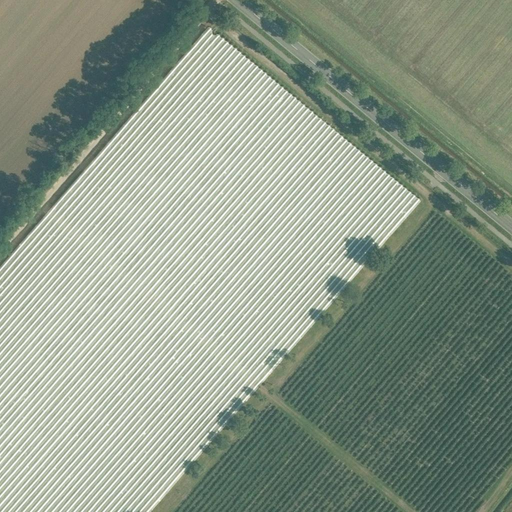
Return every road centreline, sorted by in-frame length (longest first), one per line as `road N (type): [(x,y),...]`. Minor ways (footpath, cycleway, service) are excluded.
road 1 (secondary): [(511,226),(239,0)]
road 2 (track): [(0,254),(215,0)]
